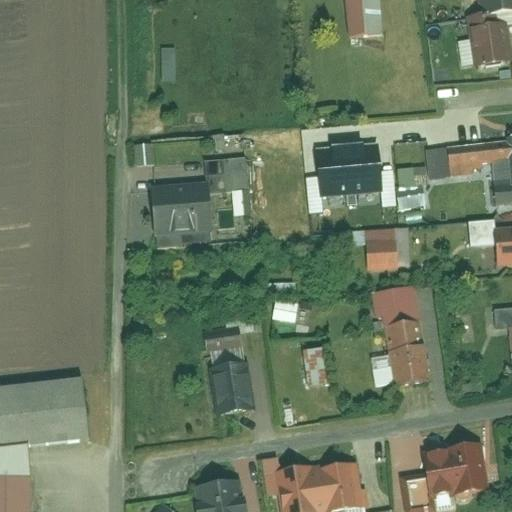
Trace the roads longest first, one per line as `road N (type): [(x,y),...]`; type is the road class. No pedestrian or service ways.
road 1 (residential): [(511,413),(194,462),(164,482)]
road 2 (residential): [(117,180),(113,511)]
